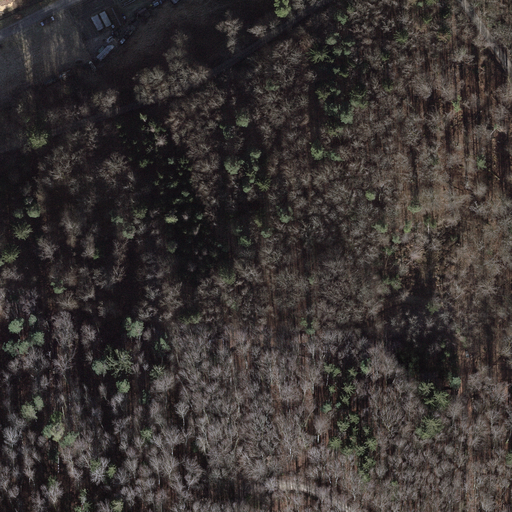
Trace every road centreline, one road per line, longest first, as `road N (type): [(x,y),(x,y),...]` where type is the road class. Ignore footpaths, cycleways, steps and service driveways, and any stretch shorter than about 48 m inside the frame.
road 1 (track): [(508,511),(484,481),(467,433),(460,339),(423,301),(398,301),(304,341),(224,340)]
road 2 (track): [(326,0),(213,73),(0,147)]
road 3 (track): [(186,511),(282,484),(308,486),(352,511)]
